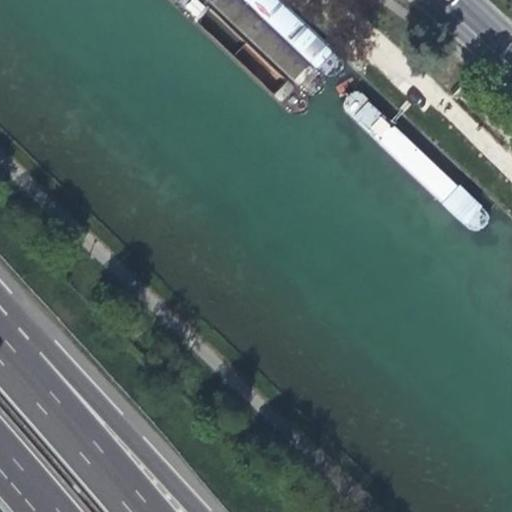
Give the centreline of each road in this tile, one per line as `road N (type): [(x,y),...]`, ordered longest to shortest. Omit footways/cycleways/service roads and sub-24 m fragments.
road 1 (motorway): [(199,511),(0,296)]
road 2 (motorway): [(143,511),(0,345)]
